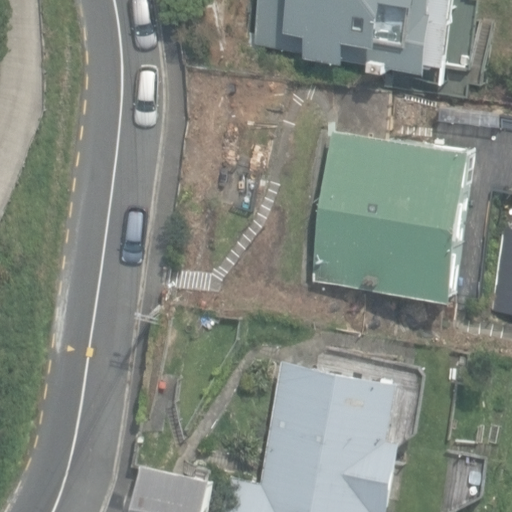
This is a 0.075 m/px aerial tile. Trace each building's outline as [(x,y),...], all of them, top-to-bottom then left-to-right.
[(269,0),(263,41),(439,71),(449,15),(460,17),(463,0),(269,0)] [(321,277),(463,296),(483,147),(340,128),(321,277)] [(495,307),(511,309),(511,223),(508,223),(495,307)] [(408,378),(289,357),(268,479),(247,475),(240,511),(384,511),(385,507),(400,510),(413,435),(399,432),(408,378)] [(139,511),(217,511),(223,472),(147,461),(139,511)]
